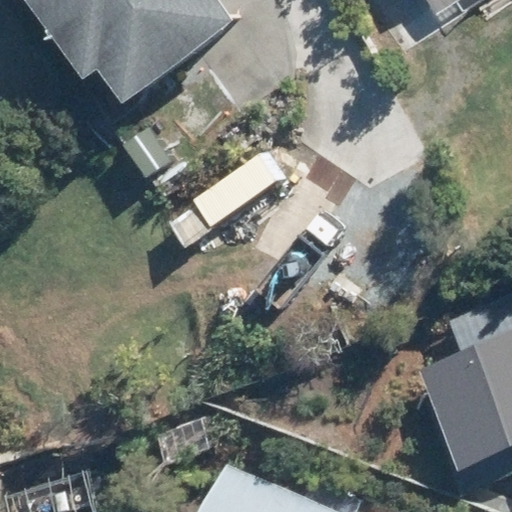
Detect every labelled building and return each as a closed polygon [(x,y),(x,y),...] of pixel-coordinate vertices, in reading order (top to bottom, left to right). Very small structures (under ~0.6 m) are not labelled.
[(96,71),(121,105),(236,20),(221,0),(23,0),(83,80),(96,71)] [(511,36),(496,47),(511,72),(511,36)] [(389,181),(294,120),(263,168),(283,181),(244,241),(305,281),(342,224),(355,233),(389,181)] [(433,169),(395,168),(394,255),(431,256),(433,169)] [(511,331),(415,374),(467,493),(511,474),(511,331)] [(224,464),(204,511),(346,511),(334,507),(338,498),(288,477),(283,488),(224,464)]
